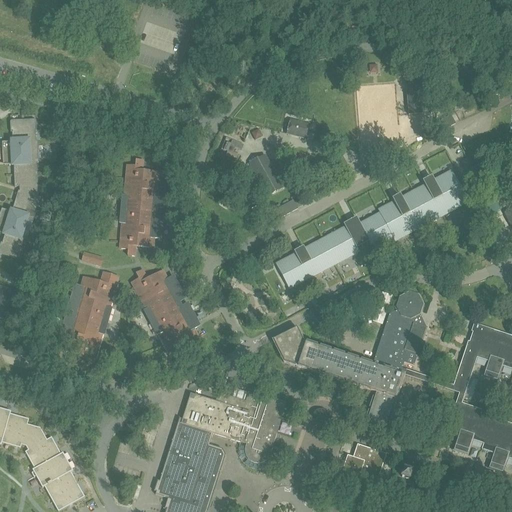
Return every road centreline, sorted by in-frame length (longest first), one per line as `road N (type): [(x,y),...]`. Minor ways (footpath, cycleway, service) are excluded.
road 1 (residential): [(202,270),(511,105)]
road 2 (residential): [(216,124),(285,64),(349,48),(511,85)]
road 3 (residential): [(247,348),(388,277),(465,280),(496,270),(511,280)]
road 4 (residential): [(216,124),(0,63)]
road 5 (residential): [(202,270),(190,206),(202,148),(216,124)]
road 6 (unknown): [(496,270),(486,225),(444,141)]
road 7 (residential): [(180,382),(139,511)]
road 8 (unknown): [(358,186),(341,152),(256,140)]
